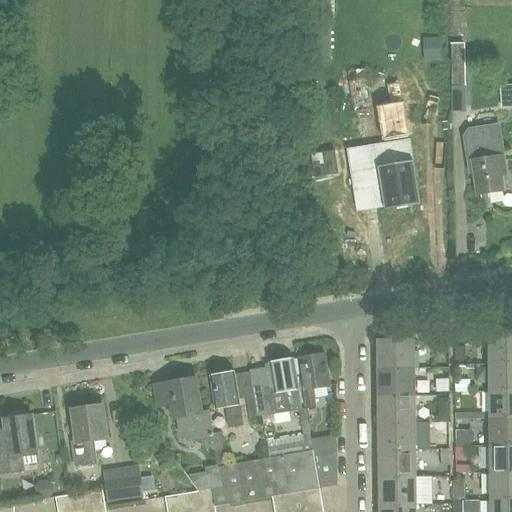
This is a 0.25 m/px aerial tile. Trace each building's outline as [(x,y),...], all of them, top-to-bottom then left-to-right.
[(331,0),(321,0),(321,63),(331,63),(331,0)] [(453,113),(466,113),(466,45),(465,45),(465,34),(453,34),(453,113)] [(440,60),(440,39),(423,40),(424,61),(440,60)] [(506,176),(503,156),(498,126),(470,130),(465,134),(469,163),(473,162),(478,196),(504,192),(502,177),(506,176)] [(376,145),(347,150),(354,189),(381,185),(385,207),(385,211),(421,205),(414,162),(413,162),(410,141),(376,146),(376,145)] [(489,365),(511,364),(511,336),(489,337),(489,365)] [(378,370),(414,369),(414,341),(378,342),(378,370)] [(455,346),(455,359),(465,359),(465,346),(455,346)] [(313,389),(331,387),(325,355),(299,360),(307,404),(308,408),(316,407),(313,389)] [(273,414),(291,411),(291,412),(302,410),(293,360),(270,364),(270,367),(250,371),(254,395),(258,418),(273,415),(273,414)] [(490,392),(511,391),(511,364),(489,365),(490,392)] [(379,397),(415,396),(414,369),(378,370),(379,397)] [(211,378),(216,409),(217,409),(226,407),(230,431),(244,429),(235,374),(211,378)] [(436,391),(449,391),(449,378),(436,378),(436,391)] [(215,450),(212,434),(209,413),(201,414),(195,381),(170,385),(170,386),(158,388),(161,405),(173,403),(176,418),(179,418),(182,435),(215,450)] [(490,419),(511,418),(511,391),(490,392),(490,419)] [(249,409),(256,408),(254,395),(246,397),(249,409)] [(379,424),(415,423),(415,396),(379,397),(379,424)] [(103,406),(74,410),(78,443),(73,443),(76,468),(97,465),(94,442),(108,440),(103,406)] [(0,430),(0,474),(23,472),(21,458),(37,455),(32,416),(28,416),(27,415),(23,414),(18,413),(12,415),(9,418),(8,419),(5,420),(6,429),(0,430)] [(491,446),(511,446),(511,418),(490,419),(491,446)] [(379,451),(416,450),(415,423),(379,424),(379,451)] [(218,468),(229,466),(223,432),(212,434),(215,450),(217,465),(218,468)] [(269,459),(312,452),(310,434),(302,435),(266,442),(269,459)] [(491,474),(511,473),(511,446),(491,446),(491,474)] [(312,452),(319,489),(338,486),(336,447),(312,452)] [(467,447),(456,447),(456,460),(467,460),(467,447)] [(380,478),(416,477),(416,450),(379,451),(380,478)] [(297,494),(319,489),(312,452),(269,459),(254,462),(229,466),(218,468),(217,465),(206,467),(207,472),(188,475),(200,492),(213,490),(216,507),(274,498),(297,494)] [(450,465),(450,453),(440,453),(440,465),(450,465)] [(457,473),(474,473),(474,464),(457,464),(457,473)] [(491,501),(511,500),(511,473),(491,474),(491,501)] [(105,479),(108,503),(143,499),(141,485),(140,474),(105,479)] [(380,506),(416,505),(416,477),(380,478),(380,506)] [(454,500),(464,500),(464,479),(453,479),(454,500)] [(319,489),(297,494),(299,506),(321,502),(319,489)] [(189,494),(167,498),(169,510),(191,506),(192,511),(216,511),(216,507),(213,490),(200,492),(189,494)] [(80,495),(57,498),(59,510),(82,506),(82,511),(106,511),(103,491),(80,495)] [(297,494),(274,498),(276,511),(295,511),(300,511),(299,506),(297,494)] [(467,511),(467,500),(464,500),(452,500),(451,511),(467,511)] [(491,511),(511,511),(511,500),(491,501),(491,511)] [(323,511),(321,502),(299,506),(300,511),(299,511),(323,511)]
